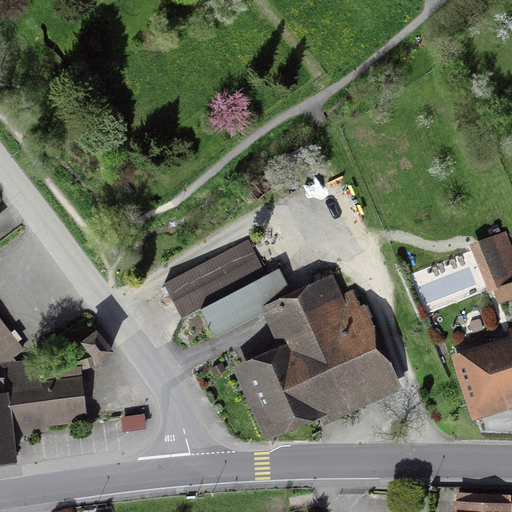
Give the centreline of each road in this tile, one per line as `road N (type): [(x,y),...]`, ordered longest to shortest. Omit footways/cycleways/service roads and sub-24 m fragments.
road 1 (residential): [(190,471),(169,393),(0,172)]
road 2 (primary): [(190,471),(405,461)]
road 3 (primary): [(4,494),(190,471)]
